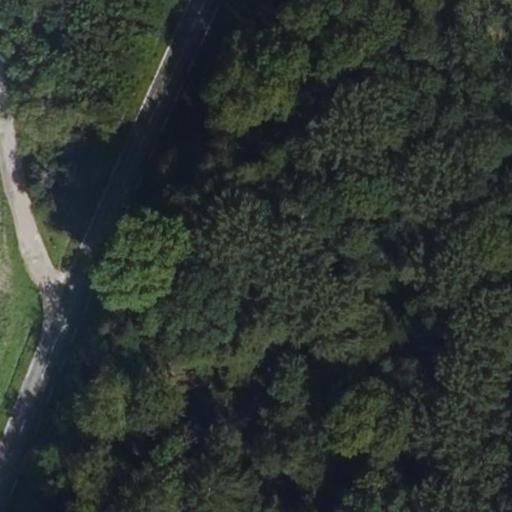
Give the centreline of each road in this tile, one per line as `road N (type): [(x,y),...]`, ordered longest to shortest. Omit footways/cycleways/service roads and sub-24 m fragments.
road 1 (secondary): [(87,298),(212,0)]
road 2 (unclassified): [(0,83),(41,265),(87,298)]
road 3 (secondary): [(2,511),(87,298)]
